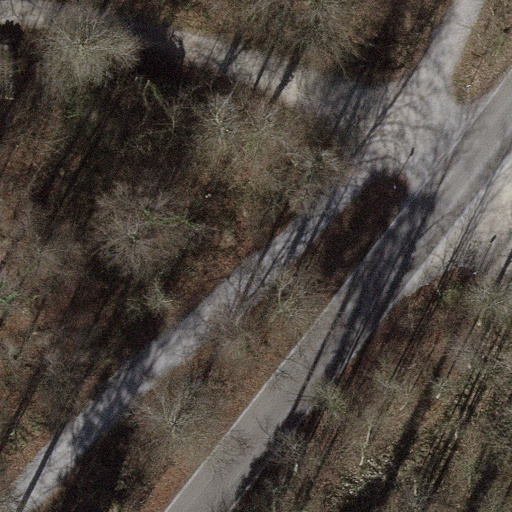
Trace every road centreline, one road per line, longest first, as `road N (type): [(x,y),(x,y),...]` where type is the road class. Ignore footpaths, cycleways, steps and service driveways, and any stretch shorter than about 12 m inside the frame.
road 1 (track): [(466,0),(385,138),(300,236),(80,413),(12,511)]
road 2 (tertiary): [(187,511),(511,99)]
road 3 (track): [(445,188),(385,138),(288,86),(112,23),(0,9)]
